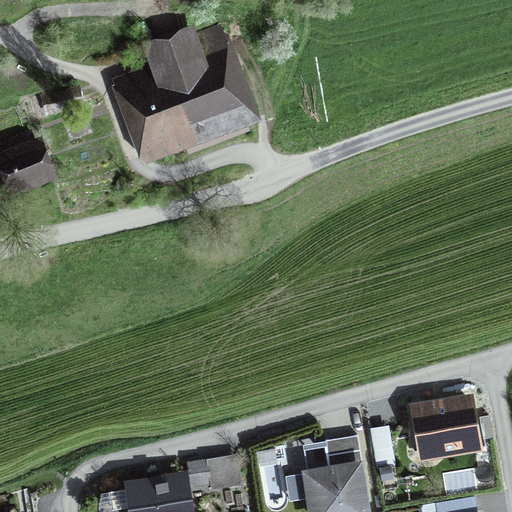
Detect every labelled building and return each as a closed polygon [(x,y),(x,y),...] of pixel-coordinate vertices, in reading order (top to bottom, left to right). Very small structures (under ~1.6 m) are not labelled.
[(246,109),(217,30),(220,29),(219,26),(192,36),(190,30),(149,45),(160,74),(127,87),(149,145),(246,109)] [(44,96),(48,110),(83,102),(78,86),(44,96)] [(0,143),(0,166),(9,191),(16,188),(14,183),(47,170),(32,132),(0,143)] [(469,399),(416,408),(424,453),(477,444),(469,399)] [(308,472),(314,511),(365,511),(358,464),(362,463),(358,434),(325,439),(330,469),(308,472)] [(234,456),(211,459),(215,485),(238,481),(234,456)] [(207,460),(189,463),(193,482),(211,479),(207,460)] [(134,486),(138,511),(189,511),(184,478),(134,486)]
